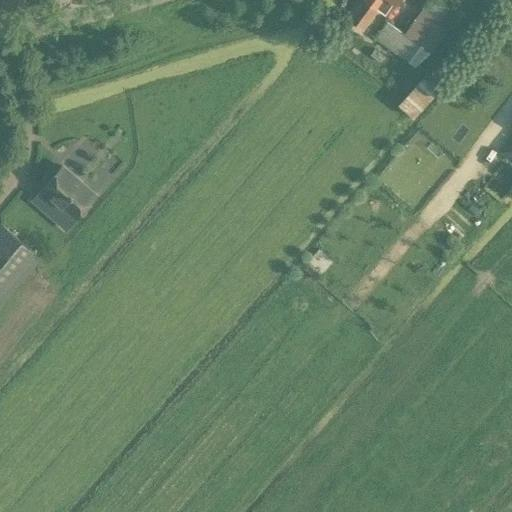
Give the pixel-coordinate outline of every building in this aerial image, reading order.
[(362,0),(349,19),(363,29),(377,9),(384,14),(393,2),(396,4),(399,0),(362,0)] [(387,22),(376,38),(408,62),(420,45),(430,52),(448,26),(424,9),(406,35),(387,22)] [(420,74),(396,102),(412,116),(437,89),(420,74)] [(384,174),(417,205),(457,163),(424,131),(384,174)] [(41,190),(32,201),(52,218),(61,207),(75,219),(96,195),(62,166),(41,190)] [(0,304),(41,258),(1,224),(0,225),(0,304)]
